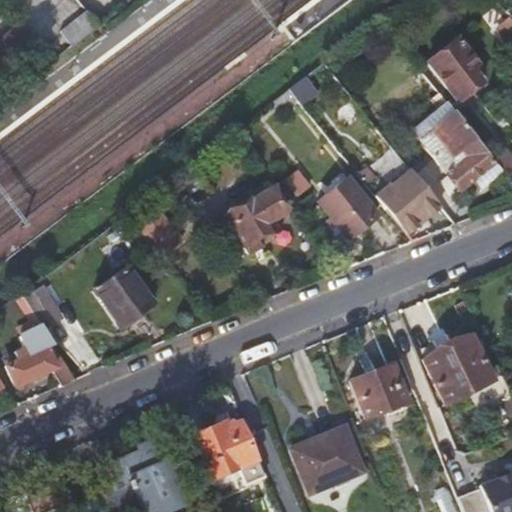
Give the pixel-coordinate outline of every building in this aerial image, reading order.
[(83,10),(58,31),(69,47),(97,26),(83,10)] [(497,15),(483,26),(505,54),(511,47),(511,22),(508,18),(497,15)] [(0,71),(33,43),(15,23),(0,36),(0,71)] [(455,101),(487,76),(456,38),(424,63),(455,101)] [(56,57),(47,46),(40,51),(49,62),(56,57)] [(470,182),(493,162),(487,155),(429,83),(420,89),(427,98),(402,119),(458,192),(470,182)] [(511,157),(501,144),(487,155),(493,162),(501,172),(508,181),(511,177),(511,157)] [(477,191),(501,172),(493,162),(470,182),(477,191)] [(440,208),(408,167),(371,195),(404,237),(422,221),(434,212),(440,208)] [(296,170),(284,180),(296,198),(310,187),(296,170)] [(179,183),(188,196),(200,188),(192,175),(179,183)] [(346,241),(377,215),(346,176),(314,201),(346,241)] [(221,217),(240,249),(257,239),(268,233),(263,223),(286,209),(272,185),(221,217)] [(180,239),(157,211),(137,227),(160,256),(180,239)] [(262,248),(257,239),(240,249),(245,258),(262,248)] [(118,329),(152,304),(124,266),(90,291),(118,329)] [(42,287),(22,299),(38,325),(43,332),(63,319),(42,287)] [(49,371),(57,388),(73,381),(43,332),(38,325),(15,338),(23,356),(2,367),(12,388),(49,371)] [(442,406),(490,381),(467,337),(420,360),(442,406)] [(362,420),(406,403),(390,364),(346,381),(362,420)] [(191,440),(202,465),(210,481),(237,470),(244,485),(262,477),(242,431),(228,437),(222,423),(190,437),(191,440)] [(306,494),(362,473),(343,427),(288,448),(306,494)] [(158,511),(158,510),(185,498),(171,466),(166,468),(153,439),(133,447),(135,452),(92,470),(102,496),(97,499),(103,511),(140,511),(141,511),(158,511)] [(190,470),(202,465),(191,440),(179,445),(190,470)] [(511,511),(511,472),(477,487),(486,511),(511,511)] [(485,511),(475,487),(453,497),(459,511),(485,511)]
